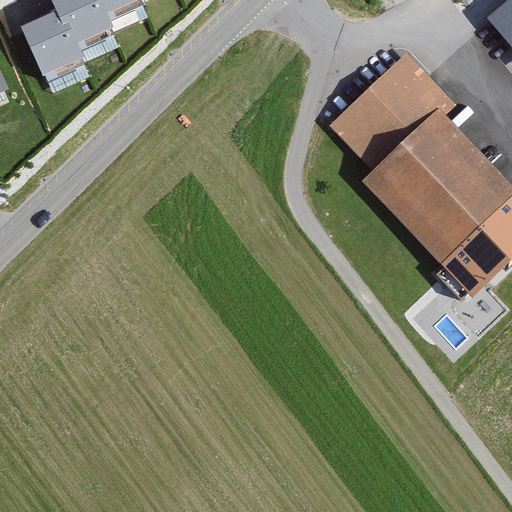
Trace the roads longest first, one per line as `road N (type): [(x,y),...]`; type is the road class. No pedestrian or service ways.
road 1 (unclassified): [(287,0),(323,33),(294,167),(302,216),(511,494)]
road 2 (tertiary): [(249,0),(0,247)]
